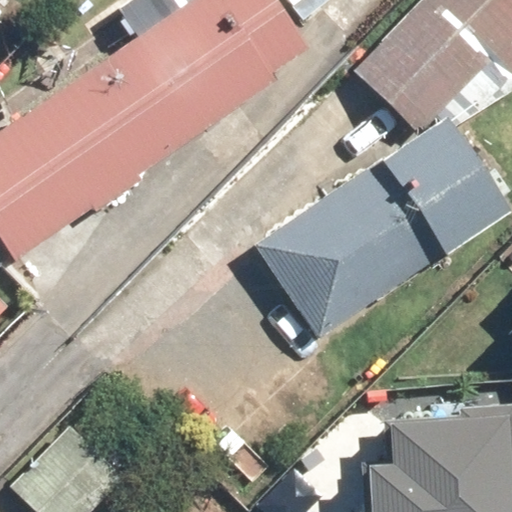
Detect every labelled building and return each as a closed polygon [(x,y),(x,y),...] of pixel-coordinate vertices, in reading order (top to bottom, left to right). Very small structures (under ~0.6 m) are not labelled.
[(316,51),(280,0),(183,0),(0,127),(0,227),(20,256),(316,51)] [(511,0),(417,0),(351,69),(413,129),(489,50),(511,71),(511,0)] [(511,206),(511,205),(446,109),(255,239),(321,336),(511,206)] [(0,311),(10,301),(0,291),(0,311)] [(367,459),(370,511),(511,511),(511,391),(456,395),(457,405),(382,410),(385,458),(367,459)] [(72,419),(6,480),(35,511),(87,511),(125,477),(72,419)]
